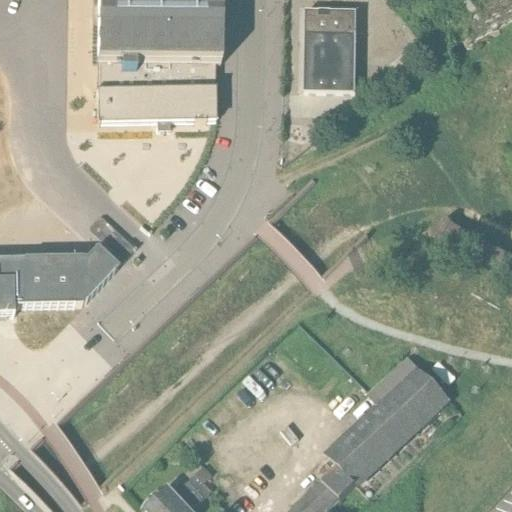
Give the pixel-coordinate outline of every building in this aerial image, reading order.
[(95,97),(96,97),(97,129),(99,129),(193,127),(193,128),(205,128),(205,127),(215,127),(215,96),(215,94),(215,70),(219,70),(219,0),(96,0),(96,69),(96,95),(95,95),(95,97)] [(511,0),(424,0),(412,7),(414,32),(441,58),(450,53),(465,45),(469,52),(511,28),(511,0)] [(304,97),(355,98),(357,16),(305,15),(304,97)] [(121,266),(133,253),(101,222),(97,222),(89,232),(89,235),(121,266)] [(0,320),(13,321),(13,312),(17,312),(74,311),(81,311),(117,273),(116,272),(96,253),(94,255),(85,264),(82,264),(48,264),(24,264),(24,265),(3,265),(0,265),(0,320)] [(433,354),(420,366),(446,392),(458,380),(433,354)] [(321,485),(339,504),(355,489),(338,469),(321,485)] [(194,511),(212,495),(204,487),(212,480),(203,471),(175,498),(168,491),(146,511),(194,511)] [(293,511),(331,511),(339,504),(321,485),(293,511)]
